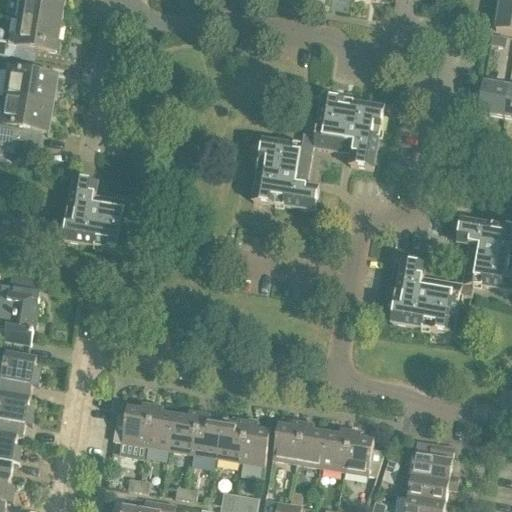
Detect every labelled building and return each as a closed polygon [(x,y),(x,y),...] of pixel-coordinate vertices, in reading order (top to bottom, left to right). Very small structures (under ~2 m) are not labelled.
[(20,20),(20,22),(60,29),(65,0),(18,0),(16,19),(20,20)] [(511,0),(501,0),(500,6),(511,8),(511,0)] [(511,8),(500,6),(496,32),(511,34),(511,8)] [(0,58),(15,61),(17,49),(56,55),(60,29),(20,22),(18,35),(10,34),(8,42),(0,41),(0,58)] [(507,40),(492,38),(491,48),(506,50),(507,40)] [(0,70),(10,72),(5,99),(53,107),(58,80),(33,76),(35,64),(15,61),(0,58),(0,70)] [(479,116),(504,120),(509,90),(484,85),(479,116)] [(53,107),(5,99),(1,126),(0,126),(0,147),(33,153),(37,133),(49,135),(53,107)] [(304,137),(302,146),(302,149),(300,149),(300,150),(262,144),(259,166),(260,166),(254,205),(276,209),(276,208),(315,214),(319,192),(301,189),(303,179),(309,180),(314,151),(343,156),(344,150),(354,151),(351,169),(373,173),(380,134),(381,134),(385,112),(346,105),(346,104),(345,104),(323,100),(317,138),(316,138),(315,139),(304,137)] [(63,244),(94,249),(102,250),(102,252),(103,252),(125,255),(131,218),(132,218),(135,204),(105,200),(104,206),(94,205),(98,186),(75,182),(68,221),(67,221),(67,222),(63,244)] [(476,288),(511,294),(511,230),(500,229),(500,230),(461,223),(457,246),(475,249),(473,259),(467,258),(462,287),(433,282),(432,288),(422,287),(425,268),(403,265),(396,303),(395,303),(395,304),(391,326),(430,332),(430,334),(452,338),(458,307),(459,300),(460,300),(460,299),(472,301),(474,289),(475,289),(476,288)] [(5,344),(31,348),(34,334),(29,333),(30,329),(33,329),(35,326),(40,296),(0,289),(0,329),(7,331),(5,344)] [(0,376),(3,377),(0,392),(0,395),(31,401),(33,389),(39,390),(42,374),(35,373),(37,362),(0,355),(0,376)] [(0,436),(24,440),(26,429),(32,430),(35,414),(29,413),(31,401),(0,395),(0,436)] [(114,445),(146,450),(153,409),(142,407),(141,413),(128,411),(126,420),(119,418),(114,445)] [(146,450),(170,454),(176,419),(163,417),(164,411),(153,409),(146,450)] [(170,454),(194,458),(201,417),(190,415),(189,421),(176,419),(170,454)] [(194,458),(218,462),(225,421),(201,417),(194,458)] [(218,462),(242,466),(248,425),(225,421),(218,462)] [(248,425),(242,466),(265,470),(271,435),(257,433),(258,427),(248,425)] [(273,464),(297,468),(304,427),(293,425),(292,431),(279,428),(273,464)] [(297,468),(321,472),(327,436),(313,434),(314,428),(304,427),(297,468)] [(321,472),(345,476),(351,434),(341,432),(340,438),(327,436),(321,472)] [(351,434),(345,476),(377,481),(385,455),(373,453),(374,444),(361,442),(362,436),(351,434)] [(0,476),(11,479),(13,467),(20,468),(22,452),(16,451),(18,441),(24,442),(24,440),(0,436),(0,476)] [(415,458),(412,479),(458,486),(459,480),(450,479),(455,452),(432,448),(430,460),(415,458)] [(389,463),(386,473),(397,477),(400,467),(389,463)] [(397,477),(386,473),(382,483),(394,487),(397,477)] [(0,511),(5,511),(7,507),(13,508),(16,492),(9,491),(11,479),(0,476),(0,511)] [(412,479),(408,501),(446,507),(448,493),(457,494),(458,486),(412,479)] [(128,494),(138,496),(140,484),(130,483),(128,494)] [(140,484),(138,496),(149,498),(151,486),(140,484)] [(176,502),(186,504),(188,492),(177,490),(176,502)] [(188,492),(186,504),(196,506),(198,494),(188,492)] [(221,511),(233,511),(236,498),(224,496),(221,511)] [(236,498),(233,511),(257,511),(260,502),(236,498)] [(408,501),(406,511),(444,511),(446,507),(408,501)] [(175,511),(176,508),(146,503),(144,511),(139,511),(124,509),(123,511),(175,511)]
